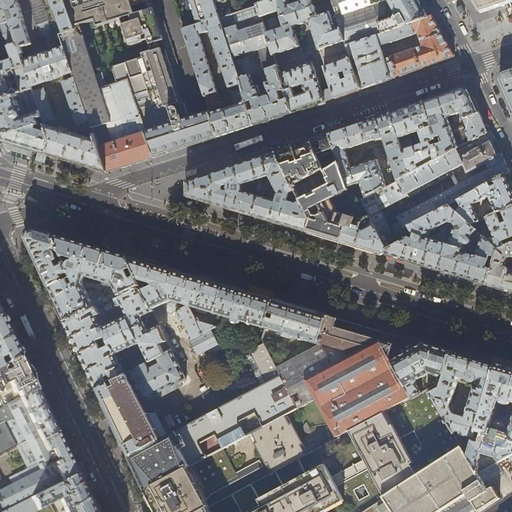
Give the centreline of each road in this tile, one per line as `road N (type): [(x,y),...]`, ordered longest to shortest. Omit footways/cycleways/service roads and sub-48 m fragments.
road 1 (primary): [(78,201),(511,333)]
road 2 (tertiary): [(78,201),(474,62)]
road 3 (tertiary): [(125,511),(31,315)]
